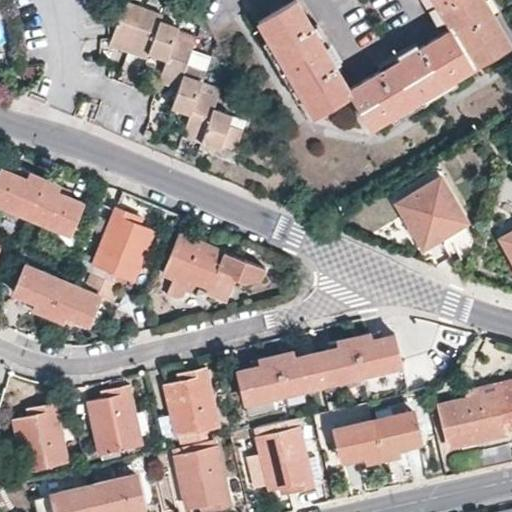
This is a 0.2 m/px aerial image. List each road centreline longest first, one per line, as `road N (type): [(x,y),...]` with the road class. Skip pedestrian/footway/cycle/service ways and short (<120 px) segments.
road 1 (residential): [(0,339),(54,361),(94,363),(326,306),(375,270)]
road 2 (tertiary): [(375,270),(54,134)]
road 3 (tertiary): [(511,322),(375,270)]
road 4 (residential): [(374,511),(511,479)]
road 5 (residential): [(59,0),(71,91),(54,134)]
